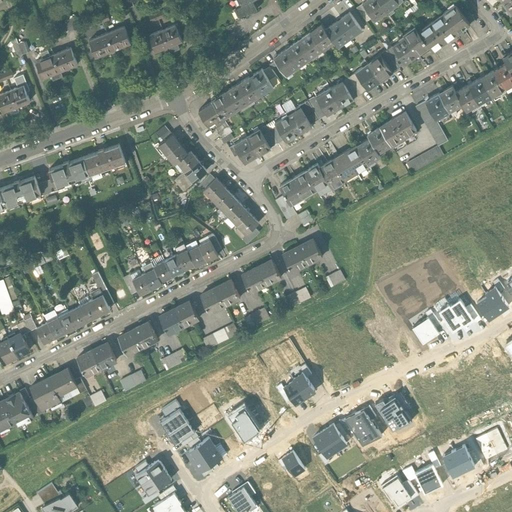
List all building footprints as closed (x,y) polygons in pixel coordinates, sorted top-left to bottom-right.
[(124,0),(118,0),(122,10),(128,8),(124,0)] [(238,0),(241,5),(235,8),(240,18),(242,17),(242,18),(245,17),(244,16),(257,9),(252,0),(238,0)] [(378,0),(366,0),(362,3),(374,20),(387,11),(378,0)] [(396,0),(378,0),(387,11),(399,3),(396,0)] [(511,0),(504,0),(503,2),(511,13),(511,12),(511,0)] [(456,4),(442,14),(456,33),(470,24),(463,15),(456,4)] [(180,15),(176,5),(171,7),(175,17),(180,15)] [(163,10),(156,13),(158,19),(165,16),(163,10)] [(476,21),(469,11),(463,15),(470,24),(470,25),(476,21)] [(349,12),(337,20),(350,38),(362,29),(349,12)] [(107,13),(100,16),(102,22),(109,19),(107,13)] [(156,13),(149,16),(151,21),(158,19),(156,13)] [(442,14),(431,22),(445,41),(456,33),(442,14)] [(75,16),(70,18),(74,29),(80,27),(75,16)] [(100,16),(93,19),(95,24),(102,22),(100,16)] [(70,18),(64,20),(69,31),(74,29),(70,18)] [(350,38),(337,20),(325,29),(334,41),(338,46),(350,38)] [(445,41),(431,22),(419,31),(429,45),(433,50),(445,41)] [(325,29),(321,23),(310,32),(322,49),(334,41),(325,29)] [(178,24),(162,30),(169,45),(182,40),(178,31),(180,30),(178,24)] [(124,26),(107,33),(113,49),(131,42),(124,26)] [(419,31),(415,26),(403,34),(405,36),(417,54),(429,45),(419,31)] [(162,30),(149,35),(155,51),(169,45),(162,30)] [(322,49),(310,32),(298,40),(311,58),(322,49)] [(107,33),(89,40),(96,56),(113,49),(107,33)] [(405,36),(393,45),(405,62),(417,54),(405,36)] [(298,40),(286,49),(298,66),(311,58),(298,40)] [(24,41),(18,43),(22,54),(28,52),(24,41)] [(18,43),(13,45),(17,56),(22,54),(18,43)] [(405,62),(393,45),(386,50),(399,67),(405,62)] [(71,47),(53,54),(60,70),(77,63),(71,47)] [(50,55),(47,49),(41,52),(43,58),(36,61),(42,77),(51,74),(53,79),(62,76),(60,70),(53,54),(50,55)] [(286,49),(274,58),(286,75),(298,66),(286,49)] [(399,67),(386,50),(380,54),(392,71),(399,67)] [(511,51),(503,57),(506,63),(511,72),(511,51)] [(380,54),(368,63),(380,80),(392,71),(380,54)] [(368,63),(355,72),(367,88),(368,89),(380,80),(368,63)] [(511,72),(506,63),(494,70),(504,89),(511,83),(511,72)] [(276,75),(269,66),(263,70),(269,79),(276,75)] [(262,69),(249,76),(260,94),(273,86),(269,79),(263,70),(262,69)] [(11,70),(4,73),(6,79),(13,76),(11,70)] [(494,70),(481,77),(491,96),(504,89),(494,70)] [(367,88),(355,72),(349,76),(360,93),(367,88)] [(249,76),(237,84),(248,102),(260,94),(249,76)] [(360,93),(349,76),(342,80),(353,98),(361,94),(360,93)] [(481,77),(468,84),(478,103),(491,96),(481,77)] [(342,80),(329,88),(340,106),(353,98),(342,80)] [(237,84),(224,92),(236,109),(248,102),(237,84)] [(468,84),(455,91),(462,104),(466,110),(478,103),(468,84)] [(24,85),(10,90),(17,106),(30,101),(24,85)] [(452,85),(439,93),(449,111),(462,104),(455,91),(452,85)] [(317,95),(327,114),(340,106),(329,88),(328,86),(323,89),(324,91),(317,95)] [(10,90),(0,93),(0,101),(4,111),(17,106),(10,90)] [(236,109),(224,92),(212,100),(213,101),(213,102),(223,118),(223,117),(236,109)] [(439,93),(425,100),(436,119),(436,118),(449,111),(439,93)] [(327,114),(317,95),(308,100),(319,118),(327,114)] [(436,119),(425,100),(416,105),(439,145),(448,140),(436,118),(436,119)] [(213,101),(199,110),(209,126),(216,122),(218,124),(225,120),(223,117),(223,118),(213,102),(213,101)] [(301,107),(288,115),(299,133),(312,125),(301,107)] [(416,130),(405,111),(393,119),(404,137),(416,130)] [(288,115),(275,122),(286,140),(299,133),(288,115)] [(404,137),(393,119),(380,126),(391,144),(404,137)] [(165,125),(155,132),(159,137),(160,136),(163,141),(172,134),(165,125)] [(228,125),(217,132),(221,138),(232,131),(228,125)] [(270,129),(267,125),(260,129),(271,147),(278,143),(277,143),(270,129)] [(283,139),(275,126),(270,129),(277,143),(283,139)] [(380,126),(368,134),(370,137),(378,152),(391,144),(380,126)] [(260,129),(247,137),(258,155),(271,147),(260,129)] [(163,141),(159,145),(167,154),(180,144),(172,134),(163,141)] [(139,135),(129,138),(132,146),(142,143),(139,135)] [(258,155),(247,137),(234,144),(245,162),(258,155)] [(370,137),(357,144),(368,163),(380,155),(378,152),(370,137)] [(64,164),(50,169),(53,179),(55,185),(56,185),(125,161),(119,144),(104,149),(104,148),(98,150),(99,151),(69,162),(69,160),(63,162),(64,164)] [(180,144),(167,154),(174,164),(178,161),(187,154),(180,144)] [(357,144),(345,152),(356,172),(369,164),(368,163),(357,144)] [(187,154),(178,161),(185,171),(198,161),(191,151),(187,154)] [(345,152),(332,159),(344,179),(356,172),(345,152)] [(332,159),(319,167),(328,181),(332,188),(345,181),(344,179),(332,159)] [(185,171),(175,179),(183,190),(194,182),(193,181),(206,170),(198,161),(185,171)] [(317,163),(305,171),(315,189),(328,181),(319,167),(317,163)] [(305,171),(292,178),(303,196),(315,189),(305,171)] [(210,173),(198,186),(202,191),(204,190),(203,190),(215,179),(210,173)] [(0,207),(30,197),(32,203),(41,199),(39,193),(40,193),(41,193),(38,185),(35,176),(20,181),(20,180),(14,182),(15,183),(0,188),(0,207)] [(215,179),(203,190),(204,190),(212,199),(224,187),(216,178),(215,179)] [(292,178),(280,185),(285,194),(290,204),(303,196),(292,178)] [(53,179),(38,185),(41,193),(40,193),(41,195),(57,189),(56,185),(55,185),(53,179)] [(224,187),(212,199),(220,208),(233,196),(224,187)] [(290,204),(285,194),(275,200),(286,219),(296,213),(290,204)] [(233,196),(220,208),(229,216),(241,205),(233,196)] [(241,205),(229,216),(237,226),(250,214),(241,205)] [(307,209),(297,215),(303,225),(313,220),(307,209)] [(250,214),(237,226),(246,234),(246,235),(254,227),(258,223),(250,214)] [(254,227),(246,235),(246,234),(242,238),(247,244),(259,232),(254,227)] [(221,249),(214,236),(212,234),(207,236),(209,240),(210,240),(216,251),(221,249)] [(313,239),(298,246),(307,264),(322,257),(313,239)] [(209,240),(199,246),(206,261),(218,255),(216,251),(210,240),(209,240)] [(63,243),(53,249),(58,259),(69,254),(63,243)] [(199,246),(188,251),(194,265),(195,266),(206,261),(199,246)] [(298,246),(283,254),(292,272),(307,264),(298,246)] [(187,249),(176,255),(183,270),(194,265),(188,251),(187,249)] [(183,270),(176,255),(165,261),(172,276),(183,270)] [(272,260),(257,267),(266,285),(281,277),(272,260)] [(172,276),(165,261),(154,266),(161,281),(172,276)] [(154,266),(151,262),(142,266),(145,272),(143,274),(151,289),(162,283),(161,281),(154,266)] [(257,267),(242,275),(251,292),(266,285),(257,267)] [(340,270),(326,277),(331,287),(346,279),(340,270)] [(98,271),(92,274),(99,288),(100,288),(108,305),(114,303),(98,271)] [(132,279),(130,274),(123,277),(132,294),(138,290),(132,279)] [(143,274),(132,279),(138,290),(140,294),(151,289),(143,274)] [(231,280),(216,288),(225,305),(240,298),(231,280)] [(487,295),(498,312),(508,305),(495,286),(485,293),(487,295)] [(99,288),(91,293),(94,298),(91,300),(99,315),(110,309),(108,305),(100,288),(99,288)] [(216,288),(201,295),(210,313),(225,305),(216,288)] [(306,288),(295,293),(300,302),(311,297),(306,288)] [(295,293),(285,298),(290,307),(300,302),(295,293)] [(487,295),(477,302),(488,319),(498,312),(487,295)] [(450,305),(463,324),(464,326),(474,319),(466,307),(460,298),(450,305)] [(91,300),(80,305),(88,320),(99,315),(91,300)] [(190,300),(175,308),(184,326),(199,318),(190,300)] [(463,324),(450,305),(449,304),(439,310),(444,319),(452,330),(453,331),(463,324)] [(466,307),(474,319),(476,322),(481,319),(471,304),(466,307)] [(80,305),(69,311),(77,326),(88,320),(80,305)] [(175,308),(159,316),(168,334),(184,326),(175,308)] [(265,308),(254,313),(259,323),(269,318),(265,308)] [(425,312),(428,316),(435,327),(440,323),(439,322),(430,309),(425,312)] [(69,311),(58,316),(66,331),(77,326),(69,311)] [(254,313),(244,318),(249,328),(259,323),(254,313)] [(58,316),(47,322),(55,337),(66,331),(58,316)] [(412,327),(423,342),(439,332),(435,327),(428,316),(412,327)] [(447,334),(452,330),(444,319),(439,322),(440,323),(447,334)] [(148,321),(133,329),(142,347),(157,339),(148,321)] [(47,322),(36,327),(44,342),(55,337),(47,322)] [(234,324),(223,329),(228,338),(239,333),(234,324)] [(133,329),(118,337),(127,354),(142,347),(133,329)] [(223,329),(213,334),(218,344),(228,338),(223,329)] [(21,332),(9,337),(18,355),(30,349),(21,332)] [(213,334),(203,339),(208,349),(218,344),(213,334)] [(9,337),(0,341),(0,348),(6,361),(18,355),(9,337)] [(107,342),(92,350),(101,367),(116,360),(107,342)] [(182,349),(172,354),(177,364),(187,359),(185,354),(182,349)] [(92,350),(77,357),(86,375),(101,367),(92,350)] [(172,354),(162,360),(167,369),(177,364),(172,354)] [(303,372),(306,377),(312,373),(305,363),(300,367),(303,372)] [(68,367),(50,377),(58,394),(76,385),(77,385),(75,380),(68,367)] [(141,370),(131,375),(136,385),(146,380),(141,370)] [(294,380),(305,397),(315,390),(306,377),(303,372),(293,379),(294,380)] [(131,375),(120,380),(125,390),(136,385),(131,375)] [(50,377),(31,386),(38,399),(42,407),(43,407),(60,398),(58,394),(50,377)] [(86,389),(80,377),(75,380),(77,385),(76,385),(80,392),(86,389)] [(305,397),(294,380),(283,387),(291,398),(295,404),(305,397)] [(281,383),(276,386),(286,401),(291,398),(283,387),(281,383)] [(31,400),(25,387),(19,390),(20,391),(26,403),(31,400)] [(101,390),(90,396),(95,405),(106,400),(101,390)] [(20,391),(14,394),(13,394),(9,396),(9,397),(8,397),(8,398),(5,400),(4,399),(15,423),(16,424),(25,420),(26,421),(33,418),(26,403),(20,391)] [(400,393),(395,396),(405,410),(410,407),(400,393)] [(395,396),(395,395),(385,402),(383,399),(374,403),(382,415),(381,415),(386,423),(387,422),(392,430),(412,420),(405,410),(395,396)] [(4,399),(0,401),(0,430),(4,428),(5,430),(7,430),(10,428),(11,427),(10,425),(15,423),(4,399)] [(38,399),(32,401),(38,414),(45,411),(43,407),(42,407),(38,399)] [(161,409),(166,416),(179,408),(181,406),(176,399),(161,409)] [(249,412),(243,404),(227,414),(244,439),(260,429),(259,427),(249,412)] [(369,408),(364,410),(371,419),(376,416),(369,406),(368,406),(369,408)] [(160,420),(168,434),(188,421),(179,408),(166,416),(160,420)] [(363,408),(344,418),(345,419),(353,431),(354,432),(353,433),(357,438),(358,438),(362,445),(382,435),(377,429),(378,428),(373,420),(372,421),(371,419),(364,410),(363,408)] [(254,409),(249,412),(259,427),(264,424),(254,409)] [(353,431),(345,419),(340,421),(339,420),(340,422),(346,432),(348,435),(353,431)] [(195,431),(188,421),(168,434),(175,444),(180,441),(195,431)] [(335,425),(342,435),(346,432),(340,422),(335,425)] [(323,430),(337,450),(347,443),(342,435),(335,425),(333,423),(323,430)] [(337,450),(323,430),(313,437),(323,452),(326,457),(337,450)] [(498,430),(477,440),(486,460),(507,451),(498,430)] [(195,431),(180,441),(183,446),(187,443),(198,436),(195,431)] [(215,446),(208,436),(201,441),(191,448),(187,451),(194,461),(215,446)] [(198,436),(187,443),(191,448),(201,441),(198,436)] [(464,444),(453,450),(464,471),(475,466),(474,465),(468,452),(464,444)] [(215,446),(194,461),(200,471),(215,461),(222,456),(215,446)] [(293,450),(283,457),(294,474),(305,468),(293,450)] [(428,453),(432,463),(435,467),(440,465),(433,450),(428,453)] [(453,476),(464,471),(453,450),(442,455),(446,463),(452,475),(453,476)] [(474,450),(468,452),(474,465),(480,462),(474,450)] [(326,457),(323,452),(318,455),(325,465),(330,461),(326,457)] [(139,471),(135,474),(141,483),(165,468),(158,458),(149,464),(139,471)] [(139,471),(149,464),(145,459),(135,466),(139,471)] [(215,461),(200,471),(204,476),(219,466),(215,461)] [(432,463),(414,471),(417,477),(424,492),(443,483),(435,467),(432,463)] [(452,475),(446,463),(441,465),(447,478),(452,475)] [(417,477),(414,471),(411,466),(402,470),(410,480),(417,477)] [(165,468),(141,483),(148,494),(157,488),(172,478),(165,468)] [(402,483),(397,474),(381,484),(391,500),(392,499),(398,508),(412,498),(402,483)] [(402,483),(412,498),(418,494),(408,479),(402,483)] [(232,491),(233,492),(244,485),(250,495),(255,492),(248,480),(232,491)] [(37,492),(45,504),(60,496),(61,497),(64,496),(60,490),(58,491),(52,482),(37,492)] [(158,495),(162,500),(174,491),(177,490),(173,485),(160,493),(158,495)] [(250,495),(244,485),(233,492),(228,496),(238,511),(243,511),(248,509),(250,511),(258,506),(250,495)] [(157,488),(148,494),(142,498),(145,503),(158,495),(160,493),(157,488)] [(157,511),(164,511),(180,502),(181,501),(174,491),(162,500),(153,505),(157,511)] [(371,491),(361,498),(370,511),(384,511),(376,499),(371,491)] [(45,504),(41,506),(45,511),(68,511),(74,508),(78,505),(70,492),(64,496),(61,497),(60,496),(45,504)] [(381,496),(376,499),(384,511),(388,511),(391,511),(381,496)] [(370,511),(361,498),(351,504),(356,511),(370,511)] [(186,511),(180,502),(164,511),(186,511)]
